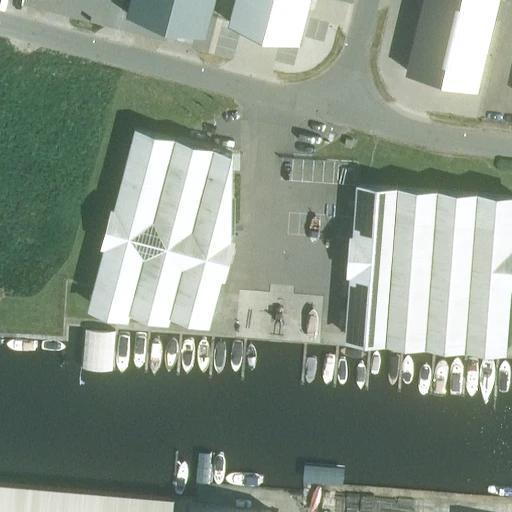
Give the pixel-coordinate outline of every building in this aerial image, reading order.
[(130,0),(127,13),(128,14),(129,13),(204,32),(204,34),(205,34),(213,0),(130,0)] [(234,0),(229,22),(242,27),(242,25),(286,36),(285,38),(299,40),(309,0),(234,0)] [(425,0),(409,71),(480,88),(500,0),(425,0)] [(232,153),(174,138),(135,127),(88,302),(109,308),(110,304),(128,309),(129,305),(150,311),(151,307),(169,312),(170,308),(191,313),(192,309),(210,315),(231,235),(231,194),(232,153)] [(351,147),(353,139),(346,137),(344,145),(351,147)] [(506,346),(511,265),(511,195),(357,183),(346,334),(506,346)] [(0,511),(171,511),(173,497),(0,481),(0,511)] [(189,503),(188,511),(270,511),(271,510),(189,503)]
